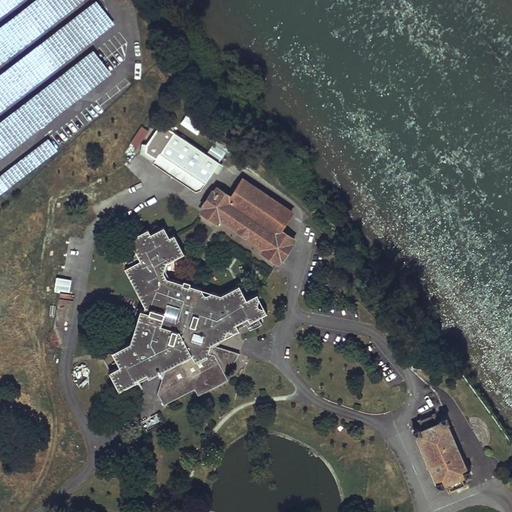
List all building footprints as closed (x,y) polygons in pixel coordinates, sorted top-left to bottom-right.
[(0,0),(0,18),(23,0),(0,0)] [(39,0),(0,30),(0,64),(84,0),(39,0)] [(0,78),(0,113),(116,24),(98,2),(0,78)] [(0,126),(0,161),(113,75),(95,53),(0,126)] [(214,173),(220,164),(163,124),(149,144),(146,153),(156,160),(153,164),(196,193),(200,191),(205,185),(214,173)] [(49,140),(0,177),(0,195),(58,152),(49,140)] [(220,164),(214,173),(218,175),(224,167),(220,164)] [(230,199),(228,202),(247,215),(262,192),(243,179),(230,199)] [(292,212),(262,192),(247,215),(228,202),(230,199),(216,189),(202,210),(217,220),(220,217),(265,248),(263,251),(279,261),(292,241),(279,232),(292,212)] [(151,234),(148,229),(130,239),(141,260),(125,268),(145,306),(144,310),(142,309),(137,322),(140,327),(139,330),(134,333),(131,342),(102,358),(111,375),(118,378),(119,380),(117,385),(119,390),(134,383),(136,382),(135,380),(148,373),(155,375),(162,376),(157,393),(164,405),(194,389),(198,395),(228,381),(224,372),(227,370),(231,368),(234,364),(235,361),(237,358),(239,354),(210,345),(212,338),(219,340),(239,330),(236,324),(249,318),(251,322),(267,313),(265,310),(259,308),(258,305),(260,300),(257,295),(247,300),(239,285),(222,295),(212,292),(207,295),(205,294),(202,289),(167,278),(163,272),(166,262),(168,262),(184,254),(175,235),(170,237),(164,227),(151,234)] [(56,278),(54,290),(69,292),(71,280),(56,278)] [(419,355),(408,359),(412,368),(424,368),(419,355)] [(135,385),(155,375),(148,373),(135,380),(136,382),(134,383),(135,385)] [(414,430),(438,486),(446,483),(450,491),(465,484),(462,476),(469,474),(444,417),(437,420),(433,412),(418,419),(422,427),(414,430)]
